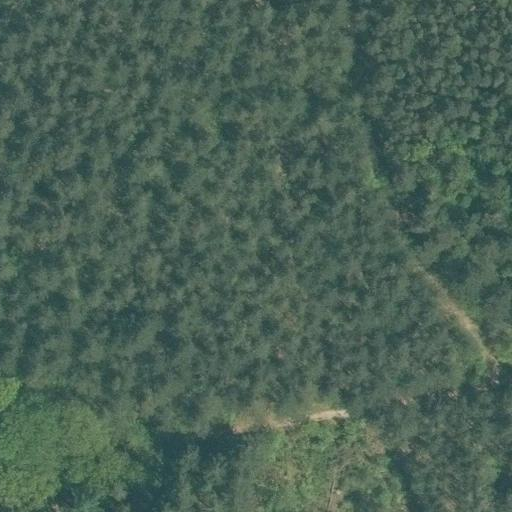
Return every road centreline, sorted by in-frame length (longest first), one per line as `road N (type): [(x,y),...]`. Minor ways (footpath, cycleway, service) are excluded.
road 1 (track): [(490,380),(0,468)]
road 2 (track): [(340,0),(344,84),(371,168),(490,380)]
